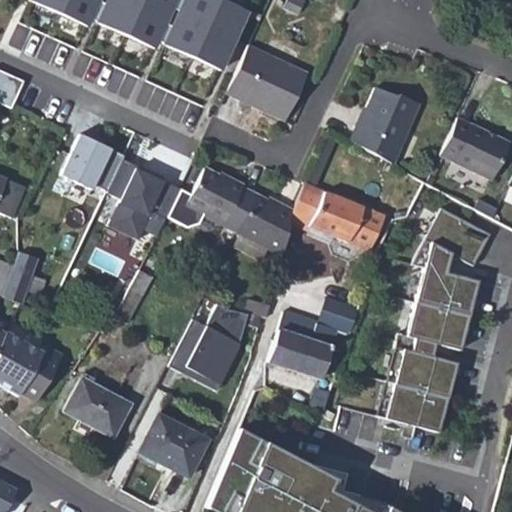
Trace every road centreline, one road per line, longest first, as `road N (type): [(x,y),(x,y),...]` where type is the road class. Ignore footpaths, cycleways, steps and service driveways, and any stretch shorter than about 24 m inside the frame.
road 1 (residential): [(511,75),(384,22),(354,29),(301,145),(269,158),(220,133)]
road 2 (residential): [(0,60),(159,134)]
road 3 (unknown): [(182,511),(248,379)]
road 4 (residential): [(0,446),(100,511)]
